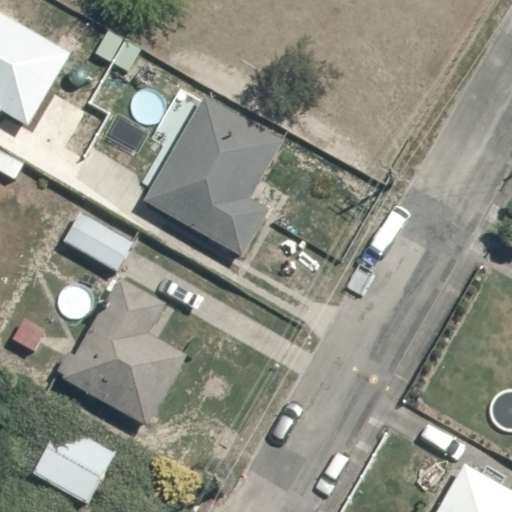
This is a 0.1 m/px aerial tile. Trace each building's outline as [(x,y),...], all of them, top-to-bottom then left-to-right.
[(215,104),(156,209),(251,262),(276,216),(258,207),(292,146),(215,104)] [(89,135),(34,105),(11,147),(65,177),(89,135)] [(125,243),(70,215),(54,245),(110,273),(125,243)] [(67,381),(73,384),(156,431),(196,361),(160,341),(176,312),(141,293),(117,335),(98,325),(67,381)] [(48,461),(40,457),(32,473),(34,475),(95,508),(123,457),(67,426),(48,461)] [(511,511),(511,497),(470,473),(465,480),(446,511),(511,511)]
